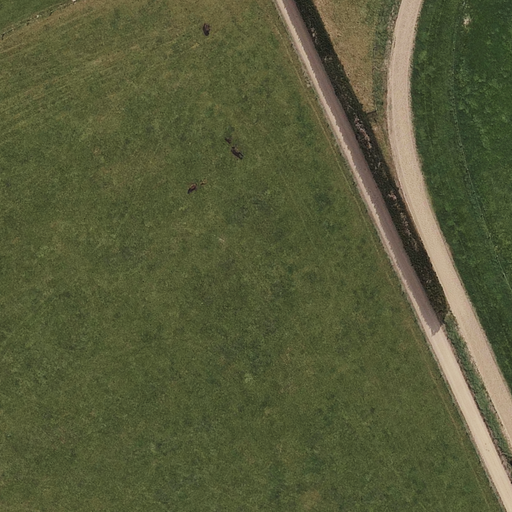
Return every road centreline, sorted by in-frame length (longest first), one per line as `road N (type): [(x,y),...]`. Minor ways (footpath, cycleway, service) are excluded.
road 1 (track): [(284,0),(511,506)]
road 2 (track): [(511,418),(411,179),(400,70),(413,0)]
